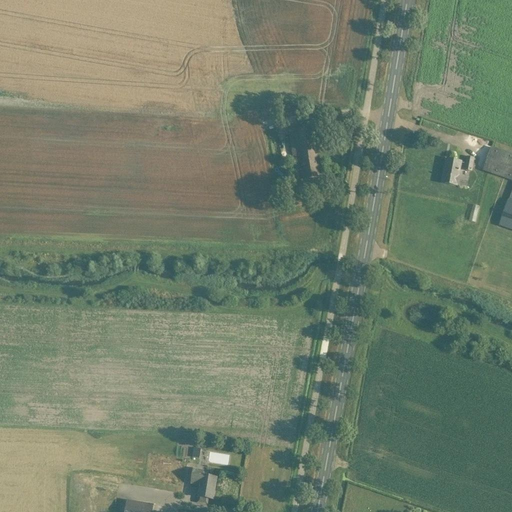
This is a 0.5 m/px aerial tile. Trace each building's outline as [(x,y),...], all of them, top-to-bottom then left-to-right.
[(313,127),(304,129),(290,131),(296,164),(301,163),(304,180),(321,178),(313,127)] [(484,171),(484,172),(511,181),(511,191),(509,201),(508,201),(499,226),(511,230),(511,155),(492,148),(492,149),(484,171)] [(465,171),(472,172),(474,159),(467,158),(465,171)] [(461,163),(457,162),(447,160),(442,184),(456,187),(457,186),(466,188),(469,178),(459,176),(461,163)] [(191,485),(200,486),(198,503),(207,504),(208,499),(213,500),(216,479),(202,476),(203,471),(193,470),(191,485)] [(127,501),(125,511),(152,511),(154,506),(127,501)]
